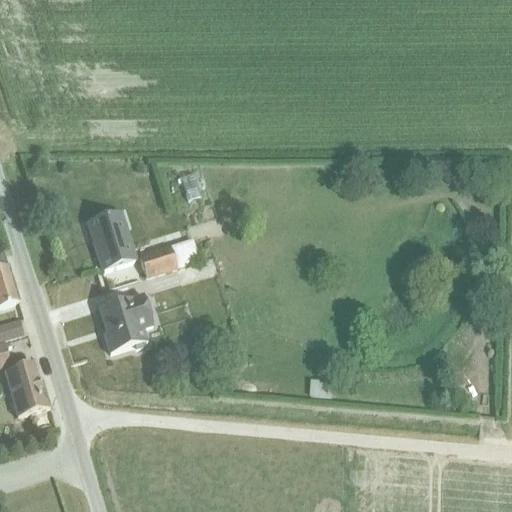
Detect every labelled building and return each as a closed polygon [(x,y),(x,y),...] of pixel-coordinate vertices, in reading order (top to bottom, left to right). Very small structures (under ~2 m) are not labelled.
[(194,177),(182,181),(189,204),(201,200),(194,177)] [(119,215),(88,225),(105,274),(135,264),(119,215)] [(193,243),(139,259),(147,284),(200,266),(193,243)] [(0,312),(19,307),(4,258),(0,259),(0,312)] [(144,299),(100,313),(108,338),(104,339),(110,359),(132,352),(136,354),(142,352),(144,348),(147,347),(143,335),(153,332),(144,299)] [(0,347),(4,347),(24,340),(19,324),(0,330),(0,347)] [(4,347),(0,347),(0,374),(11,371),(4,347)] [(33,368),(4,376),(17,423),(50,413),(46,398),(42,399),(33,368)] [(312,383),(310,399),(333,401),(334,385),(312,383)]
